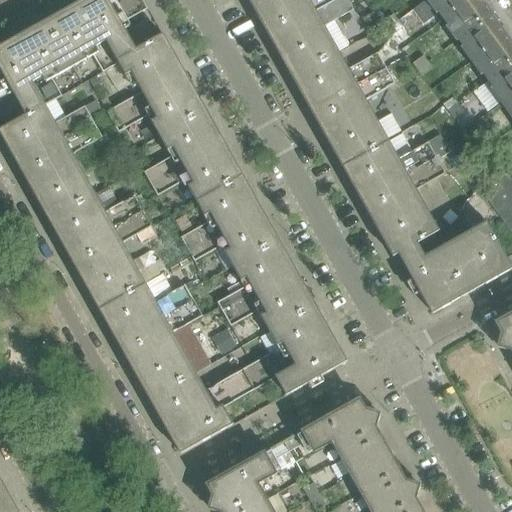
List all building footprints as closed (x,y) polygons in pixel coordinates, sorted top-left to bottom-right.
[(121,25),(148,10),(142,0),(86,0),(83,2),(84,2),(47,23),(72,67),(87,59),(84,54),(90,50),(103,73),(120,63),(118,61),(136,51),(121,25)] [(338,54),(317,16),(307,0),(248,0),(251,5),(257,2),(263,13),(258,16),(259,18),(265,15),(269,24),(264,27),(278,53),(284,50),(290,61),(285,64),(293,79),(338,54)] [(349,10),(343,0),(340,0),(331,5),(338,16),(349,10)] [(470,0),(426,0),(425,1),(436,16),(439,14),(443,21),(470,0)] [(506,37),(496,23),(499,21),(495,15),(496,14),(485,0),(470,0),(443,21),(448,27),(445,28),(456,43),(458,41),(462,47),(460,49),(471,63),(506,37)] [(388,29),(398,21),(394,16),(384,23),(388,29)] [(403,29),(398,21),(388,29),(393,36),(403,29)] [(49,73),(55,70),(58,75),(72,67),(47,23),(11,43),(10,43),(0,48),(0,92),(10,87),(27,117),(45,106),(62,96),(49,73)] [(206,111),(191,85),(163,36),(136,51),(118,61),(120,63),(126,75),(132,72),(143,92),(106,112),(118,133),(155,112),(158,119),(152,122),(160,137),(206,111)] [(511,96),(511,45),(506,37),(471,63),(481,78),(483,76),(492,89),(490,91),(501,105),(511,96)] [(388,143),(366,104),(365,102),(395,85),(378,54),(348,71),(338,54),(293,79),(301,94),(307,91),(313,102),(308,105),(309,107),(315,104),(319,113),(314,116),(328,142),(334,139),(340,150),(335,153),(343,168),(388,143)] [(417,70),(428,63),(424,58),(413,65),(417,70)] [(433,71),(428,63),(417,70),(422,78),(433,71)] [(511,96),(501,105),(511,120),(511,119),(511,96)] [(448,111),(458,104),(454,99),(444,106),(448,111)] [(467,120),(463,115),(464,114),(458,104),(448,111),(458,126),(467,120)] [(72,155),(102,139),(84,107),(55,123),(45,106),(27,117),(0,131),(0,132),(8,147),(14,144),(20,156),(15,159),(16,161),(22,158),(26,166),(21,169),(35,195),(41,192),(47,204),(42,207),(50,222),(96,196),(72,155)] [(242,176),(222,139),(206,111),(160,137),(168,151),(175,147),(178,154),(144,173),(157,197),(191,177),(194,184),(188,187),(197,201),(242,176)] [(439,233),(415,191),(446,174),(428,143),(398,160),(388,143),(343,168),(352,183),(357,180),(363,191),(358,194),(359,197),(365,194),(369,202),(364,205),(379,231),(384,228),(390,240),(385,243),(394,258),(399,255),(437,234),(439,233)] [(474,160),(468,151),(457,159),(463,168),(474,160)] [(467,174),(478,166),(474,160),(463,168),(467,174)] [(511,195),(511,181),(504,170),(503,169),(492,178),(507,199),(511,195)] [(279,241),(264,214),(242,176),(197,201),(205,217),(211,213),(215,219),(193,232),(184,237),(181,239),(194,262),(228,243),(231,249),(225,253),(233,267),(279,241)] [(511,212),(489,180),(477,188),(511,237),(511,212)] [(140,275),(122,244),(130,239),(135,248),(144,243),(139,235),(151,228),(149,223),(166,213),(158,198),(140,208),(134,197),(105,213),(96,196),(50,222),(58,236),(64,233),(70,244),(65,248),(66,250),(71,247),(76,255),(71,258),(85,284),(91,281),(97,293),(92,296),(98,307),(143,282),(145,285),(167,272),(162,262),(140,275)] [(193,232),(187,220),(178,225),(184,237),(193,232)] [(483,279),(494,273),(497,278),(511,269),(511,267),(507,259),(487,224),(445,248),(437,234),(399,255),(433,315),(452,305),(448,298),(458,293),(461,299),(486,285),(483,279)] [(317,308),(301,280),(279,241),(233,267),(242,281),(247,278),(251,285),(244,289),(217,304),(230,328),(264,309),(268,316),(263,319),(270,333),(317,308)] [(195,375),(172,335),(202,318),(185,286),(180,289),(155,303),(145,285),(143,282),(98,307),(108,326),(114,323),(120,334),(115,337),(116,339),(122,336),(126,344),(121,347),(136,374),(141,371),(147,382),(142,385),(150,400),(195,375)] [(347,362),(337,344),(317,308),(270,333),(278,348),(284,345),(287,351),(272,359),(270,356),(242,371),(253,391),(276,379),(286,397),(347,362)] [(511,315),(497,324),(504,338),(501,340),(501,341),(500,343),(500,346),(501,348),(503,349),(506,349),(507,351),(510,348),(511,351),(511,315)] [(223,408),(253,391),(242,371),(205,392),(195,375),(150,400),(158,415),(164,412),(170,423),(165,426),(166,428),(171,425),(176,434),(171,436),(181,455),(233,426),(223,408)] [(390,455),(381,438),(373,425),(377,423),(376,421),(378,420),(378,417),(377,415),(375,414),(372,414),(371,412),(367,415),(360,401),(315,426),(301,433),(307,444),(313,453),(332,442),(352,477),(390,455)] [(307,444),(301,433),(292,438),(298,449),(307,444)] [(298,449),(292,438),(282,444),(288,454),(298,449)] [(288,454),(282,444),(273,449),(279,459),(288,454)] [(279,459),(273,449),(263,454),(269,464),(279,459)] [(272,511),(266,501),(256,484),(274,474),(269,464),(263,454),(252,460),(253,461),(208,486),(215,500),(212,502),(212,503),(211,505),(211,508),(212,510),(214,511),(217,511),(218,511),(221,511),(222,511),(272,511)] [(417,494),(416,493),(418,491),(418,488),(417,486),(415,485),(412,485),(411,483),(407,486),(390,455),(352,477),(371,511),(422,511),(413,496),(417,494)] [(0,511),(18,511),(3,484),(0,486),(0,511)] [(306,496),(317,490),(314,484),(308,487),(303,490),(306,496)] [(309,501),(320,495),(317,490),(306,496),(309,501)] [(312,507),(323,501),(320,495),(309,501),(312,507)] [(315,511),(321,509),(326,506),(323,501),(312,507),(315,511)]
